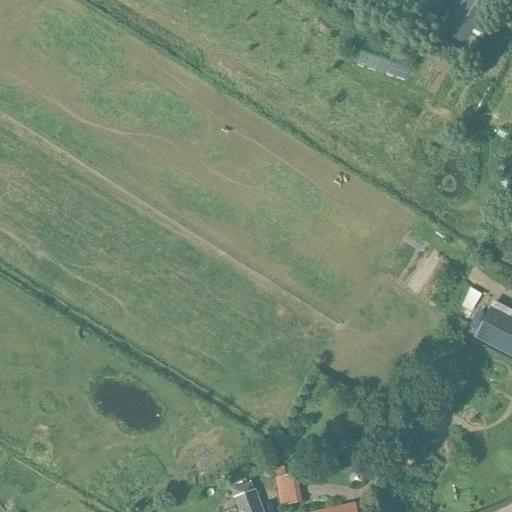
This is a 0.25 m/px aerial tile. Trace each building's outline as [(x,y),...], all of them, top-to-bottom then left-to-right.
[(463,0),(443,32),(463,45),(491,0),(463,0)] [(390,61),(360,49),(355,61),(385,74),(390,61)] [(511,317),(491,307),(474,338),(511,357),(511,317)] [(282,508),(302,504),(296,473),(276,479),(282,508)] [(262,511),(251,482),(232,489),(240,511),(262,511)]
